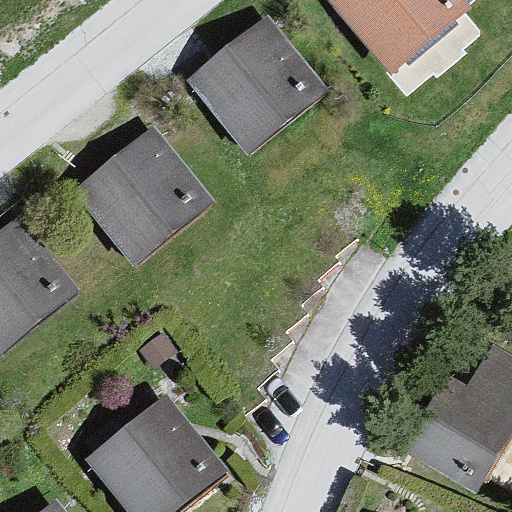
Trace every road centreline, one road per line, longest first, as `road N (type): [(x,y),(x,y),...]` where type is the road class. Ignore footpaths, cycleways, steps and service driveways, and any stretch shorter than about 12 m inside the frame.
road 1 (residential): [(314,511),(344,436),(466,254),(511,201)]
road 2 (residential): [(196,0),(0,154)]
